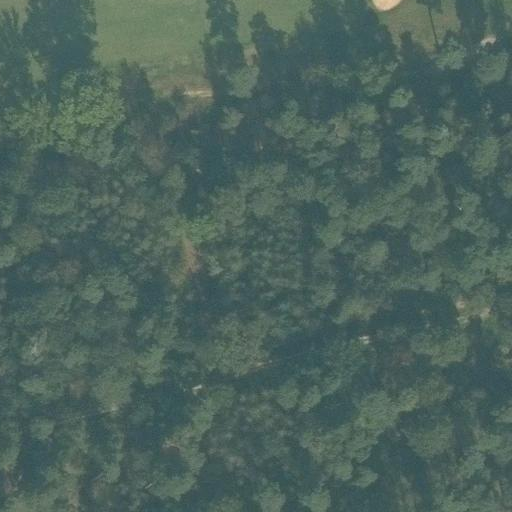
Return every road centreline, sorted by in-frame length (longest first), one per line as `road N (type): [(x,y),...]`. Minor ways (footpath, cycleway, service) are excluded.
road 1 (track): [(0,179),(143,152),(306,178),(343,172),(511,64)]
road 2 (track): [(0,436),(511,303)]
road 3 (track): [(511,309),(335,511)]
